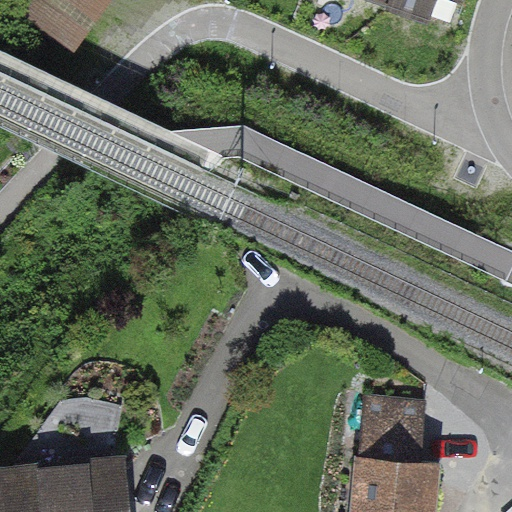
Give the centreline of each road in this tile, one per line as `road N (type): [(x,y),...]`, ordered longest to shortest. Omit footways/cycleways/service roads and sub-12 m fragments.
road 1 (residential): [(501,121),(434,118),(212,33),(182,35),(152,50),(0,213)]
road 2 (residential): [(511,418),(268,286)]
road 3 (residential): [(502,0),(491,56),(501,121)]
